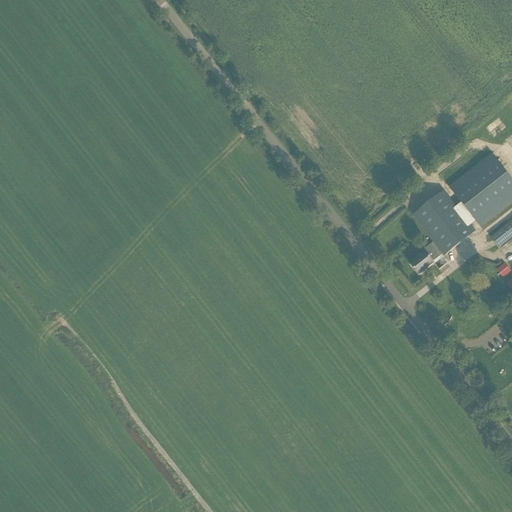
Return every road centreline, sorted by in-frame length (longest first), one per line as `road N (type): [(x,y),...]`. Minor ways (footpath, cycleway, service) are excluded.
road 1 (unclassified): [(158,0),(511,448)]
road 2 (track): [(209,511),(61,322)]
